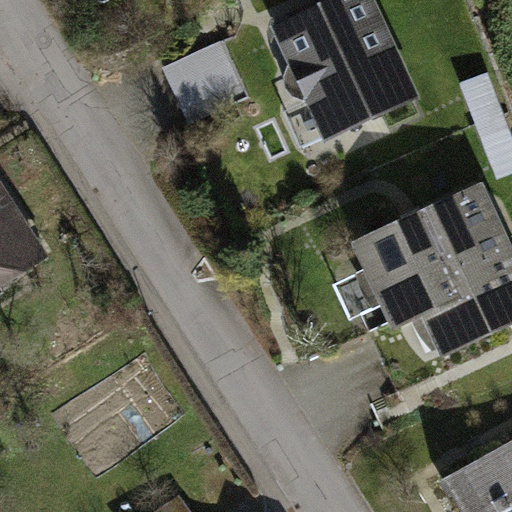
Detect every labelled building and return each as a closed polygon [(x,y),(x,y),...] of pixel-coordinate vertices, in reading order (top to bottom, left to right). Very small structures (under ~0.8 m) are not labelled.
[(363,0),(346,0),(282,30),(297,62),(290,68),(286,78),(287,88),(294,96),(304,100),(313,99),(330,134),(409,98),(390,57),(392,45),(389,34),(381,25),(373,21),(363,0)] [(189,125),(248,97),(222,41),(163,69),(189,125)] [(500,116),(486,78),(462,86),(476,124),(500,116)] [(483,142),(506,133),(500,116),(476,124),(483,142)] [(511,148),(506,133),(483,142),(494,171),(511,164),(511,148)] [(503,250),(476,192),(362,245),(398,324),(429,309),(470,290),(460,270),(503,250)] [(0,207),(0,280),(33,259),(0,207)] [(470,290),(429,309),(447,351),(511,321),(511,269),(503,250),(460,270),(470,290)] [(511,511),(511,443),(455,477),(474,511),(511,511)] [(164,511),(184,511),(178,503),(164,511)]
